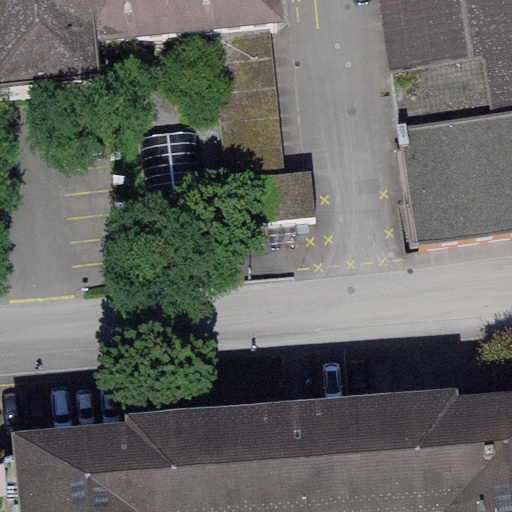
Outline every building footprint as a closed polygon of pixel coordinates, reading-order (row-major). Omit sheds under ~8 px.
[(511,0),(0,0),(0,103),(100,93),(95,52),(212,39),(272,33),(278,33),(274,0),(383,0),(404,136),(511,120),(511,0)] [(289,183),(272,33),(212,39),(233,232),(318,222),(313,180),(289,183)] [(511,239),(511,122),(408,137),(425,252),(511,239)] [(511,511),(511,415),(446,420),(452,511),(511,511)] [(452,511),(446,420),(173,441),(178,511),(452,511)] [(30,452),(34,511),(178,511),(173,441),(30,452)]
